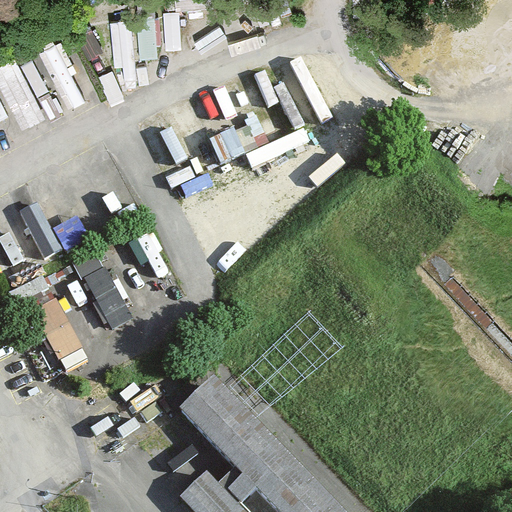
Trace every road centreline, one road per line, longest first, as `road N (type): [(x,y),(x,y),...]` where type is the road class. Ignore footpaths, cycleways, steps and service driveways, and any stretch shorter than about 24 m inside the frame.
road 1 (unknown): [(8,162),(262,46),(328,34),(331,0)]
road 2 (unknown): [(140,511),(19,423)]
